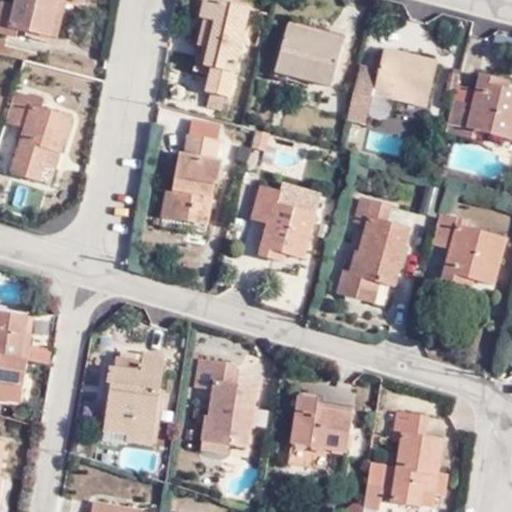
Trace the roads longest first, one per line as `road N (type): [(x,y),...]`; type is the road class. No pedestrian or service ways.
road 1 (residential): [(496,511),(509,406),(81,268)]
road 2 (residential): [(81,268),(122,0)]
road 3 (residential): [(42,511),(81,268)]
